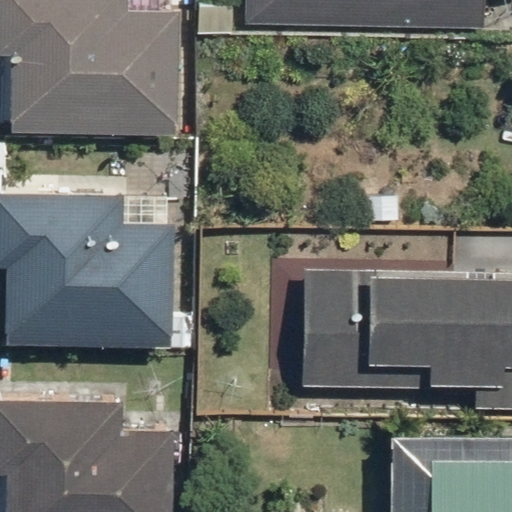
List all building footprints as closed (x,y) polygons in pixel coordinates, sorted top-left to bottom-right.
[(0,0),(0,42),(4,43),(4,121),(172,125),(173,0),(126,0),(0,0)] [(242,0),(242,19),(484,23),(484,0),(242,0)] [(116,182),(0,180),(0,254),(0,256),(0,334),(167,337),(169,212),(116,211),(116,182)] [(511,265),(300,262),(298,381),(472,384),(471,405),(511,405),(511,265)] [(116,389),(0,387),(0,511),(165,511),(167,418),(115,417),(116,389)] [(511,511),(511,447),(424,446),(423,511),(511,511)]
